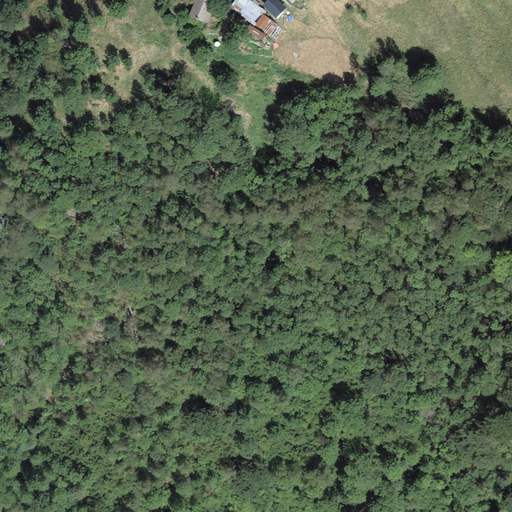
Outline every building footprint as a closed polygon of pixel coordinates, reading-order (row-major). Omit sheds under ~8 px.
[(216,2),(211,0),(195,0),(189,15),(207,23),(216,2)] [(266,11),(249,0),(235,0),(230,7),(255,26),(256,25),(263,14),(266,11)] [(287,8),(278,0),(266,0),(262,5),(276,19),(287,8)] [(278,25),(263,14),(256,25),(270,35),(278,25)] [(265,35),(248,25),(245,31),(261,41),(265,35)]
